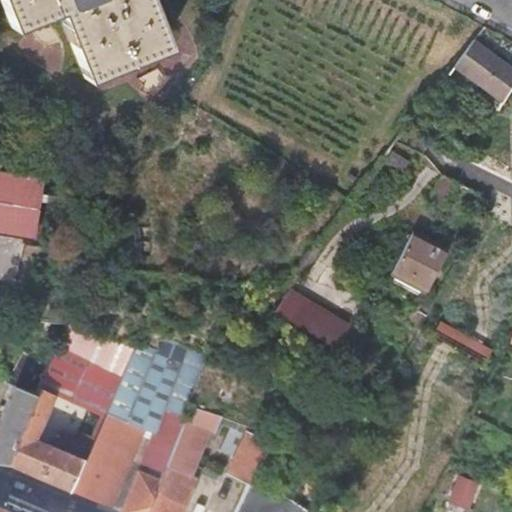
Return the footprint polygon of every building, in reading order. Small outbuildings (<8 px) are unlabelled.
[(168,44),(150,0),(1,0),(11,25),(57,8),(84,77),(168,44)] [(511,82),(511,58),(475,39),(454,66),(506,93),(511,82)] [(0,232),(34,238),(44,179),(0,171),(0,232)] [(457,183),(443,175),(431,198),(445,206),(457,183)] [(449,249),(414,230),(390,273),(425,292),(449,249)] [(360,330),(288,286),(272,311),(343,356),(360,330)] [(121,511),(180,511),(196,475),(192,473),(210,429),(215,431),(223,414),(197,403),(192,414),(186,412),(223,319),(154,306),(137,343),(107,410),(128,419),(146,427),(156,432),(158,426),(177,434),(164,469),(160,479),(140,471),(139,470),(121,511)] [(92,360),(105,333),(72,319),(52,365),(7,463),(70,490),(105,414),(94,409),(78,446),(82,448),(79,456),(35,438),(55,394),(73,352),(92,360)] [(478,341),(441,322),(436,332),(447,337),(488,359),(493,348),(478,341)] [(107,410),(137,343),(106,330),(105,333),(92,360),(73,352),(55,394),(94,409),(105,414),(107,410)] [(0,422),(0,462),(7,463),(52,365),(25,351),(17,368),(7,381),(17,386),(0,422)] [(128,419),(107,410),(105,414),(70,490),(91,499),(128,419)] [(91,499),(111,508),(134,457),(146,427),(128,419),(91,499)] [(158,426),(156,432),(144,461),(164,469),(177,434),(158,426)] [(156,432),(146,427),(134,457),(144,461),(156,432)] [(230,476),(249,485),(254,475),(269,444),(232,431),(223,451),(238,459),(230,476)] [(358,460),(341,450),(334,463),(351,472),(358,460)] [(111,508),(121,511),(139,470),(140,471),(144,461),(134,457),(111,508)] [(144,461),(140,471),(160,479),(164,469),(144,461)] [(249,485),(235,511),(306,511),(254,475),(249,485)] [(477,484),(460,479),(451,506),(469,511),(477,484)] [(21,511),(0,503),(0,511),(21,511)]
